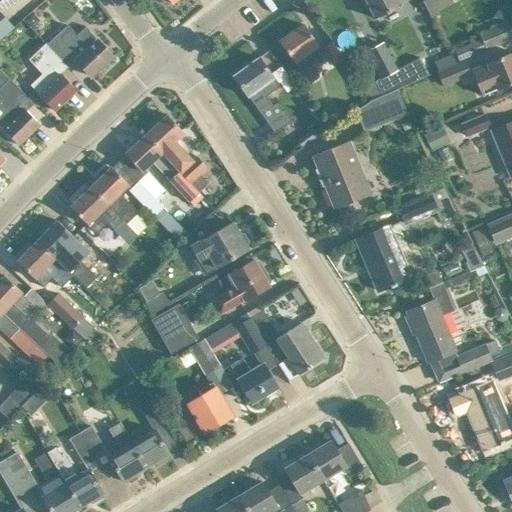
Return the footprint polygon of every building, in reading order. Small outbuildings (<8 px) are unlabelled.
[(366,0),(368,3),(376,19),(401,5),(400,3),(406,0),(366,0)] [(422,0),(430,15),(458,0),(422,0)] [(0,38),(14,27),(0,10),(0,38)] [(33,14),(26,20),(33,27),(38,22),(38,19),(33,14)] [(481,39),(455,50),(459,60),(511,37),(511,32),(508,22),(479,34),(481,39)] [(295,62),(310,83),(320,76),(312,65),(323,56),(316,47),(319,44),(304,24),(280,42),(295,62)] [(63,63),(64,62),(69,68),(77,61),(91,76),(113,56),(86,26),(76,36),(67,26),(47,44),(46,43),(46,44),(63,63)] [(331,42),(321,49),(333,65),(342,59),(331,42)] [(76,90),(57,69),(63,63),(46,44),(29,59),(42,74),(30,85),(54,110),(76,90)] [(381,44),(368,52),(381,77),(395,70),(381,44)] [(511,52),(472,69),(483,95),(511,82),(511,52)] [(248,96),(275,132),(292,120),(284,109),(283,110),(277,101),(273,104),(267,96),(280,86),(271,73),(259,57),(233,76),(248,96)] [(463,63),(438,73),(443,85),(469,75),(463,63)] [(0,125),(4,130),(5,131),(19,145),(40,124),(26,110),(19,103),(27,95),(10,77),(0,67),(0,125)] [(376,85),(381,94),(356,110),(364,132),(408,113),(396,84),(392,76),(376,85)] [(167,114),(147,133),(199,190),(208,183),(200,174),(207,167),(196,156),(192,160),(175,141),(183,132),(167,114)] [(483,116),(461,125),(466,136),(488,127),(483,116)] [(509,177),(511,176),(511,121),(489,132),(509,177)] [(310,132),(297,140),(302,147),(314,139),(310,132)] [(142,171),(152,161),(189,201),(199,192),(198,191),(199,190),(147,133),(125,153),(142,171)] [(333,208),(333,209),(369,194),(347,141),(311,156),(312,157),(313,157),(321,178),(324,176),(328,184),(326,185),(336,207),(333,208)] [(99,178),(91,186),(109,204),(116,212),(124,219),(127,223),(138,233),(138,234),(141,231),(140,231),(148,223),(138,212),(138,211),(120,193),(129,184),(125,181),(111,167),(110,168),(108,167),(105,166),(97,174),(97,176),(99,178)] [(148,172),(140,181),(155,198),(168,212),(177,202),(165,189),(164,189),(148,172)] [(168,212),(155,198),(140,181),(130,190),(159,220),(172,236),(181,241),(188,234),(167,212),(168,212)] [(91,186),(71,207),(84,221),(88,224),(96,232),(107,221),(116,212),(109,204),(91,186)] [(432,194),(430,195),(399,208),(405,224),(436,211),(439,219),(456,211),(445,186),(431,192),(432,194)] [(116,212),(107,221),(114,229),(124,219),(116,212)] [(208,255),(216,268),(248,250),(232,222),(220,229),(211,213),(183,240),(189,251),(193,249),(199,260),(208,255)] [(511,218),(488,229),(495,244),(511,235),(511,218)] [(57,220),(37,241),(72,275),(84,285),(86,288),(97,276),(81,260),(89,251),(57,220)] [(389,229),(358,242),(379,293),(391,288),(392,289),(397,287),(396,285),(410,279),(389,229)] [(44,269),(62,286),(72,275),(37,241),(17,261),(35,278),(44,269)] [(254,260),(229,274),(218,280),(225,293),(213,300),(221,313),(269,285),(254,260)] [(49,304),(30,286),(24,293),(4,275),(0,279),(0,309),(59,364),(70,351),(52,333),(49,334),(29,314),(37,306),(48,317),(55,311),(48,304),(49,304)] [(455,350),(456,350),(442,315),(454,310),(442,283),(429,288),(434,300),(407,312),(408,314),(404,315),(409,326),(412,325),(428,362),(432,360),(442,383),(490,362),(488,358),(499,353),(494,342),(484,347),(458,358),(455,350)] [(55,311),(85,339),(88,343),(99,332),(59,293),(49,304),(48,304),(55,311)] [(178,303),(151,318),(171,353),(198,337),(178,303)] [(260,307),(248,314),(266,345),(277,339),(276,338),(279,337),(263,311),(260,307)] [(0,309),(0,328),(21,348),(31,338),(19,327),(0,309)] [(213,350),(240,334),(251,354),(266,345),(248,314),(206,339),(206,338),(205,339),(212,351),(213,350)] [(301,322),(279,337),(276,338),(277,339),(299,374),(324,358),(301,322)] [(221,363),(213,350),(212,351),(205,339),(206,338),(205,337),(189,346),(205,373),(221,363)] [(0,340),(0,362),(6,368),(17,356),(0,340)] [(511,357),(493,365),(500,380),(511,374),(511,357)] [(278,387),(267,370),(264,363),(250,372),(242,359),(230,366),(252,402),(278,387)] [(13,374),(8,380),(14,386),(19,380),(13,374)] [(204,431),(206,431),(232,415),(213,382),(198,391),(201,396),(188,404),(192,411),(176,420),(187,438),(203,429),(204,431)] [(467,410),(477,433),(483,449),(500,442),(501,443),(504,442),(504,441),(511,437),(511,433),(491,382),(450,399),(456,414),(467,410)] [(147,394),(137,400),(152,425),(155,429),(167,450),(177,444),(167,427),(162,419),(147,393),(147,394)] [(11,416),(4,424),(11,431),(18,423),(11,416)] [(120,421),(108,428),(121,449),(109,456),(123,480),(124,479),(127,483),(138,476),(136,472),(146,466),(132,443),(120,421)] [(81,433),(96,458),(107,451),(92,426),(81,433)] [(155,429),(132,443),(146,466),(156,460),(158,464),(169,457),(167,454),(169,452),(167,450),(155,429)] [(86,464),(96,458),(81,433),(70,439),(86,464)] [(308,454),(323,479),(346,466),(330,440),(308,454)] [(56,446),(47,451),(66,483),(67,482),(80,505),(90,500),(92,504),(103,497),(101,493),(103,492),(92,475),(89,469),(88,468),(76,475),(74,471),(76,469),(66,454),(62,456),(56,446)] [(41,491),(26,466),(17,451),(6,457),(30,498),(41,491)] [(285,468),(300,492),(323,479),(308,454),(285,468)] [(6,457),(0,460),(0,471),(19,504),(30,498),(6,457)] [(262,481),(239,495),(249,511),(269,511),(277,507),(262,481)] [(67,482),(66,483),(43,496),(52,511),(69,511),(80,505),(67,482)] [(338,503),(342,511),(366,511),(370,510),(362,490),(357,492),(338,503)] [(216,509),(218,511),(249,511),(239,495),(216,509)] [(308,511),(301,499),(292,504),(296,511),(308,511)]
